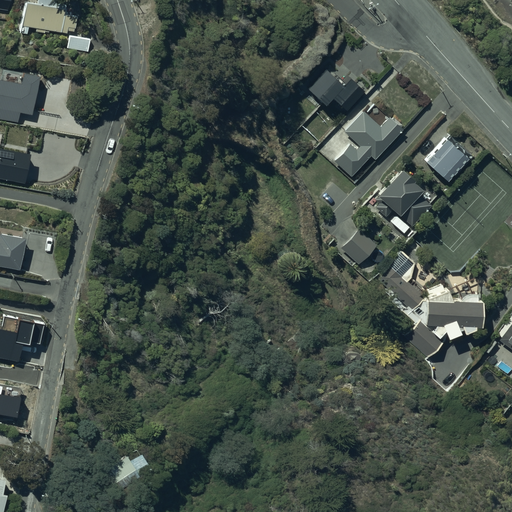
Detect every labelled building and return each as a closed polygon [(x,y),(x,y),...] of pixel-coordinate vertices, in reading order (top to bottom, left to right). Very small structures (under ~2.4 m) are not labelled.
[(35,0),(36,0),(32,0),(24,0),(19,31),(27,32),(28,26),(35,27),(35,30),(44,32),(44,31),(48,32),(48,29),(66,33),(67,29),(74,30),(77,14),(73,13),(73,9),(64,7),(65,2),(58,1),(58,0),(35,0)] [(89,38),(69,35),(67,47),(87,50),(89,38)] [(307,84),(305,86),(320,101),(327,93),(343,108),(362,89),(345,73),(337,81),(323,67),(312,79),(308,75),(303,80),(307,84)] [(348,143),(332,161),(350,175),(368,153),(375,158),(400,126),(398,124),(400,121),(392,115),(390,117),(387,114),(379,124),(360,110),(342,130),(358,144),(354,148),(348,143)] [(447,132),(423,159),(434,170),(427,176),(439,188),(446,181),(444,179),(451,171),(454,174),(465,163),(462,160),(464,157),(465,159),(470,154),(447,132)] [(328,164),(322,172),(333,182),(336,179),(338,180),(334,184),(340,190),(348,182),(341,176),(339,178),(338,177),(340,175),(328,164)] [(397,166),(374,193),(380,198),(373,206),(384,215),(390,208),(393,211),(386,219),(400,231),(407,223),(409,225),(428,204),(414,191),(419,186),(397,166)] [(357,228),(340,247),(357,263),(375,244),(357,228)] [(388,264),(374,276),(387,287),(384,290),(390,296),(388,298),(414,323),(403,335),(427,357),(449,333),(457,330),(456,328),(460,326),(462,331),(472,327),(472,324),(479,324),(479,318),(483,319),(483,305),(480,305),(481,298),(477,297),(477,293),(466,292),(459,297),(450,297),(445,287),(443,288),(441,283),(425,289),(427,293),(423,295),(424,297),(422,298),(421,297),(422,296),(405,280),(409,276),(413,261),(400,248),(387,263),(388,264)] [(511,318),(496,338),(511,349),(511,318)] [(111,455),(99,463),(116,490),(120,487),(125,495),(146,483),(141,475),(150,469),(139,451),(138,452),(136,448),(115,461),(111,455)]
